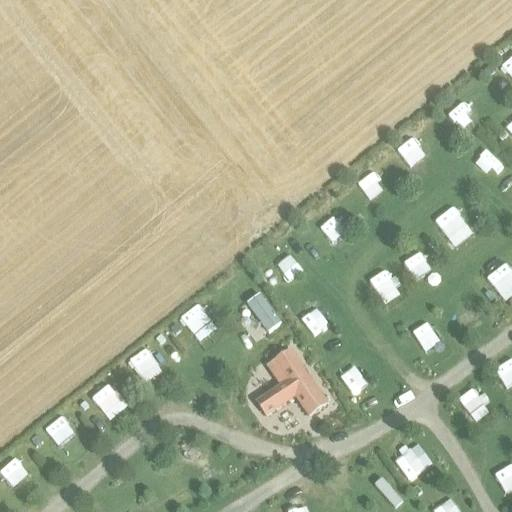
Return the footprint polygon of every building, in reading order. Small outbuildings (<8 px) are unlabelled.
[(481,78),(498,65),(488,53),(472,67),(481,78)] [(503,150),(511,144),(511,123),(507,115),(489,127),(503,150)] [(462,173),(481,165),(473,144),(453,152),(462,173)] [(359,201),(376,190),(361,169),(344,180),(359,201)] [(511,226),(511,224),(511,192),(508,189),(491,206),(511,226)] [(294,215),(313,239),(331,224),(312,201),(294,215)] [(270,261),(252,271),(263,291),(281,281),(270,261)] [(228,304),(253,337),(267,326),(242,294),(228,304)] [(178,340),(194,328),(178,307),(162,320),(178,340)] [(131,382),(145,368),(125,349),(112,364),(131,382)] [(327,406),(291,353),(268,368),(281,388),(256,405),(266,419),(291,402),(304,422),(327,406)] [(337,374),(323,381),(334,402),(348,394),(337,374)] [(94,376),(82,386),(98,404),(109,394),(94,376)] [(60,441),(52,428),(43,433),(37,423),(25,431),(40,454),(60,441)] [(386,445),(372,455),(390,480),(404,470),(386,445)] [(442,511),(436,497),(416,506),(418,511),(442,511)]
